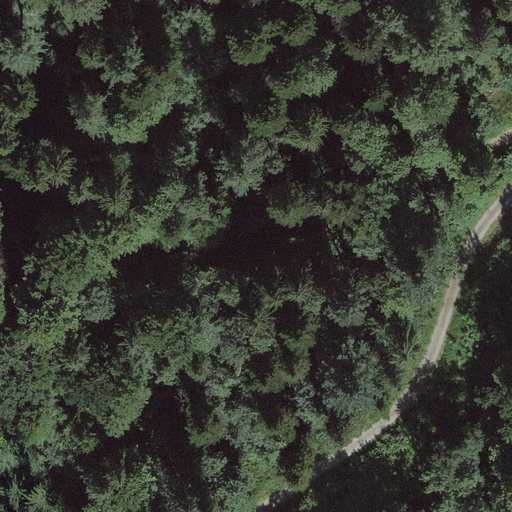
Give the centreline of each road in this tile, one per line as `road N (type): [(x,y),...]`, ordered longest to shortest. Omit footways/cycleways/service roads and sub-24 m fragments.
road 1 (track): [(511,133),(441,173),(340,210),(187,230),(122,224),(50,185),(0,130)]
road 2 (track): [(511,190),(468,250),(433,357),(398,410),(256,511)]
road 3 (track): [(200,511),(165,494),(113,484),(0,509)]
